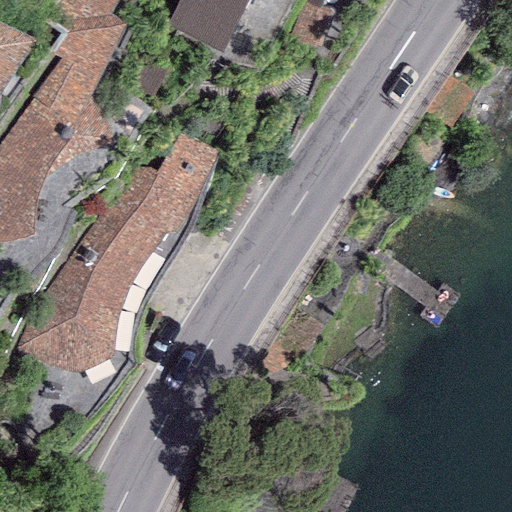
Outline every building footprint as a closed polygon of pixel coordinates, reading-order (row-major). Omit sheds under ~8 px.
[(117,0),(51,0),(43,19),(68,31),(58,60),(0,142),(0,248),(31,238),(46,176),(111,138),(90,103),(127,26),(109,17),(117,0)] [(249,0),(178,0),(165,26),(221,55),(249,0)] [(304,0),(347,22),(359,0),(304,0)] [(0,113),(48,49),(0,13),(0,113)] [(216,155),(163,131),(80,238),(17,349),(43,366),(76,373),(110,358),(119,303),(161,236),(179,234),(216,155)]
